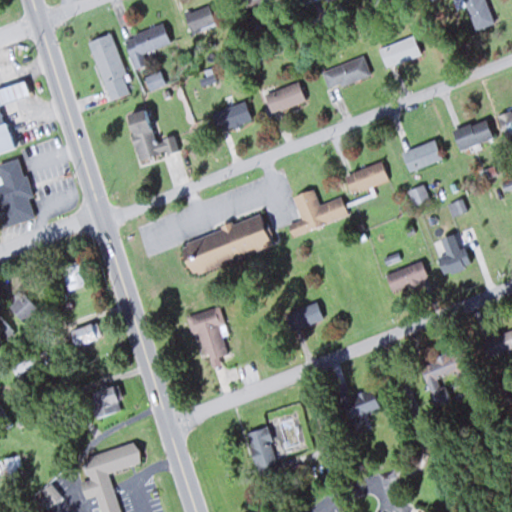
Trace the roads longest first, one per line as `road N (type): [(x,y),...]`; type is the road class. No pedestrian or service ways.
road 1 (residential): [(0,255),(511,59)]
road 2 (primary): [(195,511),(33,0)]
road 3 (residential): [(167,422),(511,286)]
